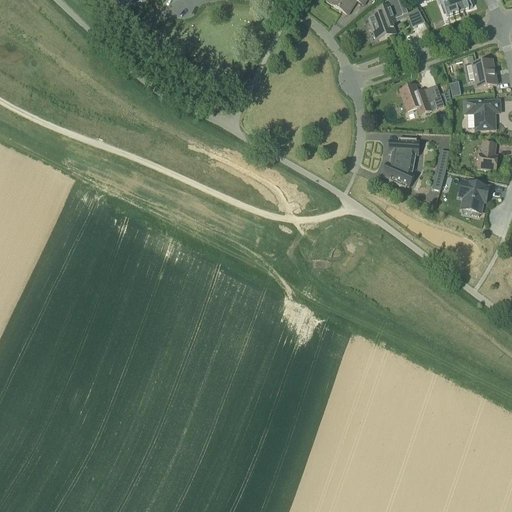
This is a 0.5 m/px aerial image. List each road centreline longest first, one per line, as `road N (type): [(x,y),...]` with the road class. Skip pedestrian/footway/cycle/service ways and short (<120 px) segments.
road 1 (residential): [(511,325),(343,197),(142,82),(54,0)]
road 2 (track): [(358,208),(304,222),(271,216),(0,100)]
road 3 (residential): [(354,77),(501,27)]
